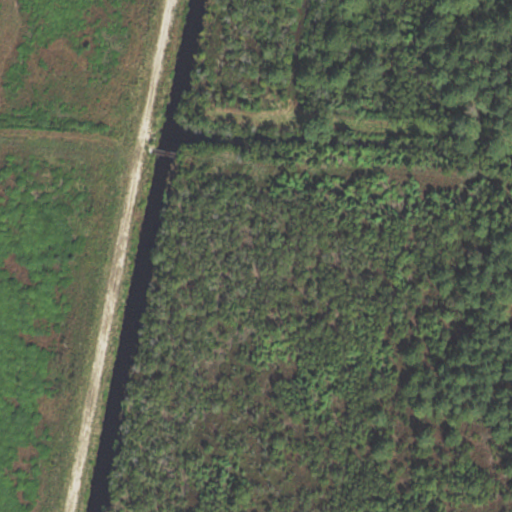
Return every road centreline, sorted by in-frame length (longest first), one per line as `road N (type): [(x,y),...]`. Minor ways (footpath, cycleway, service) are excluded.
road 1 (track): [(73,511),(172,0)]
road 2 (track): [(184,156),(511,175)]
road 3 (track): [(208,111),(511,130)]
road 4 (track): [(0,138),(142,147)]
